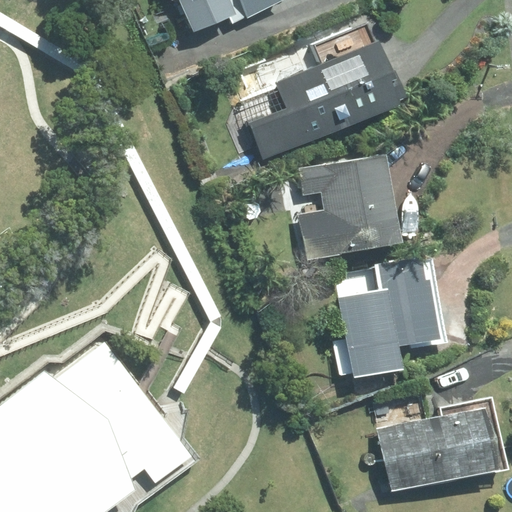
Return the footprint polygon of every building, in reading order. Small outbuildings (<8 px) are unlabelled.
[(177,0),(191,32),(228,16),(231,22),(280,0),(177,0)] [(246,119),(262,155),(396,98),(394,92),(401,89),(376,33),(272,78),(283,103),(246,119)] [(381,149),(297,164),(302,191),(318,188),(321,207),(297,211),(304,253),(397,236),(381,149)] [(377,285),(336,293),(350,371),(398,363),(394,341),(437,333),(422,252),(372,261),(377,285)] [(69,346),(0,394),(0,511),(75,511),(150,460),(69,346)] [(482,401),(376,426),(391,488),(496,463),(482,401)]
